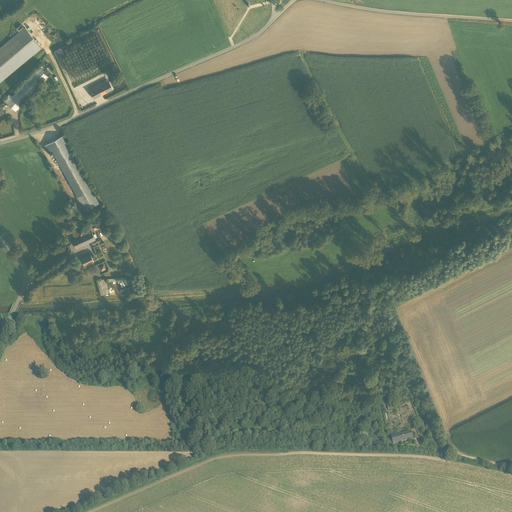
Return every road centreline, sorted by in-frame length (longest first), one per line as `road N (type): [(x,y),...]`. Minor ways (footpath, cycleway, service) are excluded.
road 1 (track): [(17,302),(289,280),(511,203)]
road 2 (unclassified): [(273,20),(233,47),(0,144)]
road 3 (unclassified): [(511,21),(318,0)]
